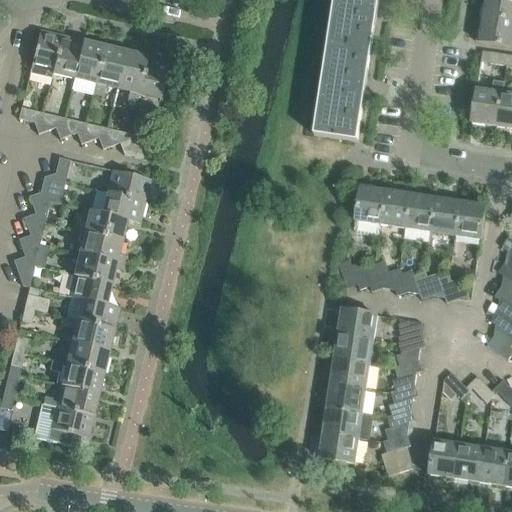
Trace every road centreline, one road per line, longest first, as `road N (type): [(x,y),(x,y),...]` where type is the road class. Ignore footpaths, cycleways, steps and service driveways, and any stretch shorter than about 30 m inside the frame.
road 1 (residential): [(511,176),(405,159),(430,0)]
road 2 (tertiary): [(165,511),(53,493),(0,497)]
